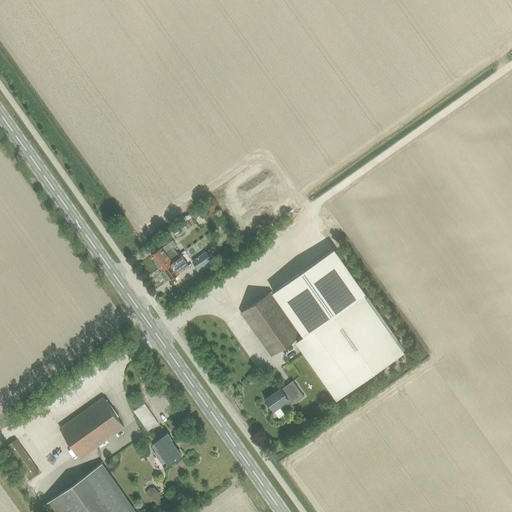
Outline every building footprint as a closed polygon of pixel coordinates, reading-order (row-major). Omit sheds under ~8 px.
[(184,223),(172,231),(177,237),(189,229),(184,223)] [(160,268),(178,255),(172,247),(176,244),(173,240),(151,255),(160,268)] [(304,336),(364,293),(332,249),(272,291),(304,336)] [(198,269),(212,260),(206,252),(193,261),(198,269)] [(189,266),(185,261),(180,254),(178,255),(160,268),(169,280),(189,266)] [(271,356),(301,335),(270,292),(241,313),(271,356)] [(304,336),(296,342),(336,399),(404,351),(403,350),(405,348),(368,295),(366,296),(364,293),(304,336)] [(280,388),(265,399),(273,410),(287,401),(290,405),(303,397),(294,384),(282,392),(280,388)] [(81,457),(124,427),(103,397),(60,428),(81,457)] [(148,430),(158,423),(144,403),(134,411),(148,430)] [(164,468),(181,455),(171,441),(172,440),(167,433),(154,442),(155,444),(152,446),(156,451),(153,452),(164,468)] [(29,479),(39,472),(16,439),(6,446),(29,479)] [(49,511),(136,511),(102,463),(44,505),(49,511)] [(144,487),(151,495),(158,488),(151,481),(144,487)]
